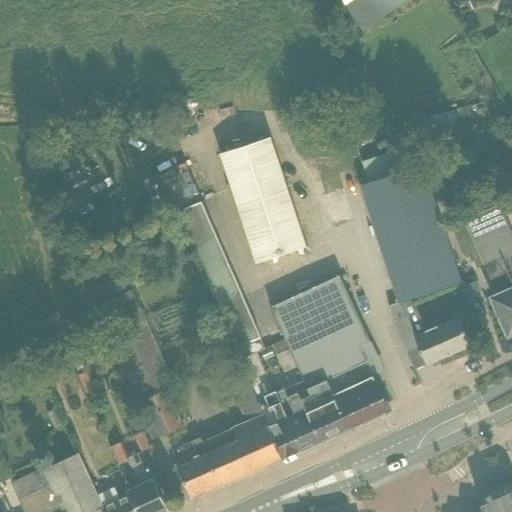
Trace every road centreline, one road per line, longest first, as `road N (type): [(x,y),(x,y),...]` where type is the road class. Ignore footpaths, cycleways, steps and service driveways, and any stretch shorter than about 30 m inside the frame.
road 1 (residential): [(382,427),(191,511)]
road 2 (residential): [(511,354),(382,427)]
road 3 (secondary): [(511,382),(390,441)]
road 4 (secondary): [(390,441),(276,501)]
road 5 (secondary): [(395,465),(511,412)]
road 6 (residential): [(403,499),(511,436)]
road 7 (secondary): [(276,501),(328,492),(395,465)]
